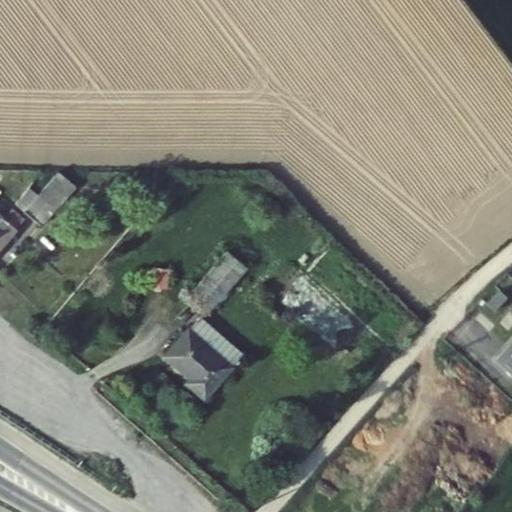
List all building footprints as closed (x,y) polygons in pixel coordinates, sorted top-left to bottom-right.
[(33,173),(2,211),(41,244),(75,206),(40,173),(33,173)] [(240,266),(220,248),(180,296),(200,313),(240,266)] [(192,313),(159,353),(186,377),(182,382),(199,396),(225,363),(223,362),(234,348),(192,313)] [(459,317),(449,328),(460,338),(470,327),(459,317)] [(511,333),(496,351),(511,365),(511,333)]
